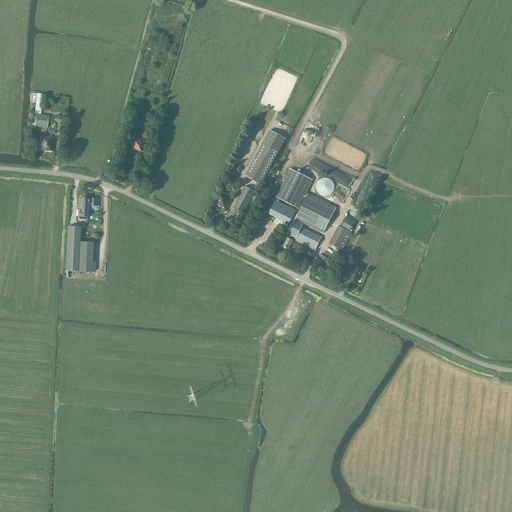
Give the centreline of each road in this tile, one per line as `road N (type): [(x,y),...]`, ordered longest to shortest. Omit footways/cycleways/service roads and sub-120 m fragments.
road 1 (tertiary): [(511,370),(455,353),(96,181),(0,169)]
road 2 (track): [(230,0),(344,40),(255,243)]
road 3 (track): [(250,425),(264,339),(303,280)]
